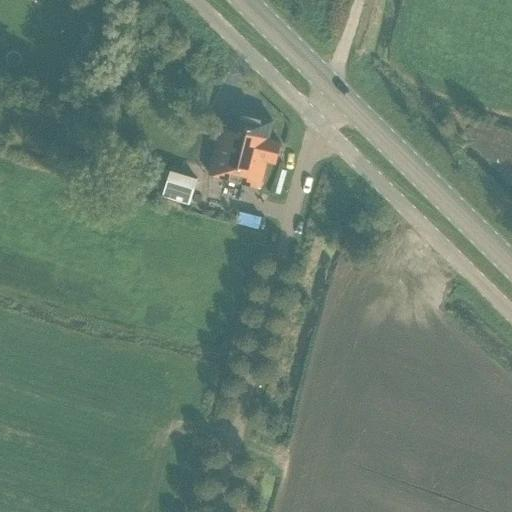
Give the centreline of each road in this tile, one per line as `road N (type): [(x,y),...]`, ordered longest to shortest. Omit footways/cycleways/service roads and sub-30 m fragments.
road 1 (unclassified): [(319,125),(511,316)]
road 2 (primary): [(511,266),(329,85)]
road 3 (unclassified): [(192,0),(319,125)]
road 4 (unclassified): [(285,258),(319,125)]
road 5 (primary): [(329,85),(242,0)]
